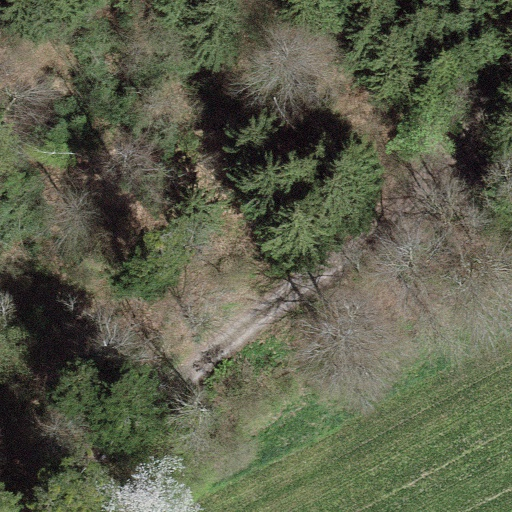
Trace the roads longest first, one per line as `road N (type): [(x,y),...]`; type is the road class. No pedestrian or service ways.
road 1 (track): [(30,511),(392,209),(511,158)]
road 2 (track): [(511,57),(392,209)]
